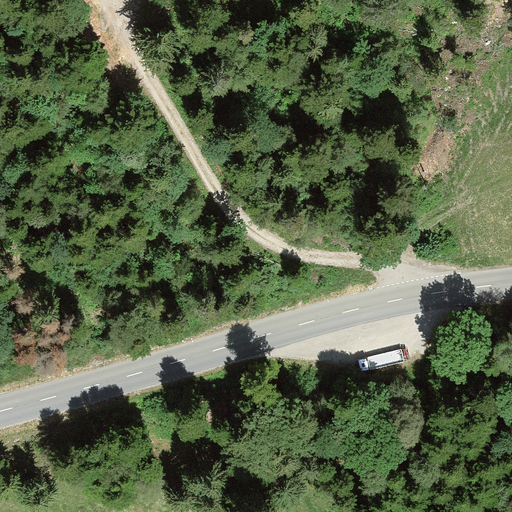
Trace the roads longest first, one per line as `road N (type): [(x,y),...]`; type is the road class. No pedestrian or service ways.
road 1 (tertiary): [(511,282),(340,313),(0,411)]
road 2 (track): [(426,293),(406,272),(271,251),(245,231),(111,0)]
